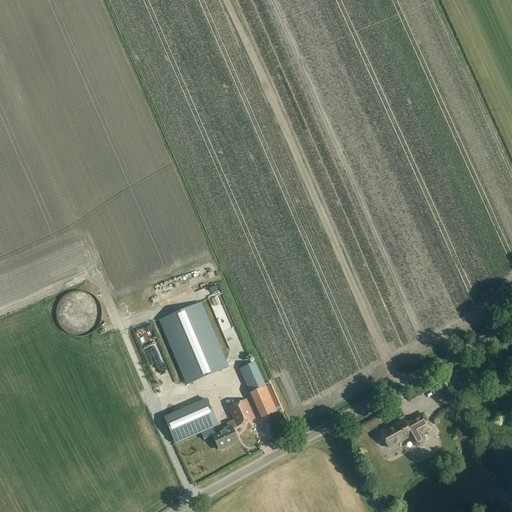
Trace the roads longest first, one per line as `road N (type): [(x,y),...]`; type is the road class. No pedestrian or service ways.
road 1 (track): [(401,385),(225,0)]
road 2 (unclassified): [(175,511),(511,317)]
road 3 (track): [(193,500),(101,285),(82,280),(0,312)]
